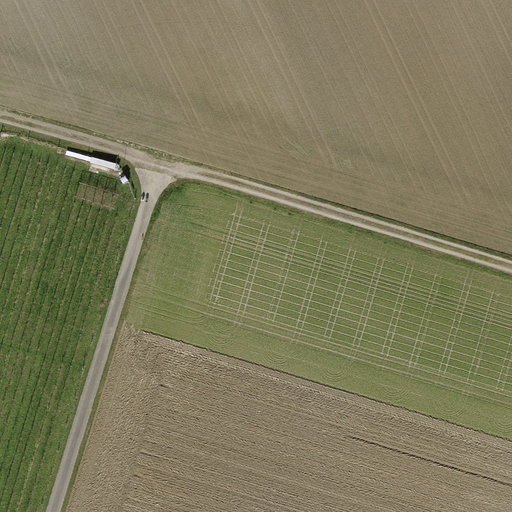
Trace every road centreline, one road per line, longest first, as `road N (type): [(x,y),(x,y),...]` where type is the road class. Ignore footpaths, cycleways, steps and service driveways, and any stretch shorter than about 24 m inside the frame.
road 1 (track): [(511,269),(0,112)]
road 2 (track): [(160,163),(52,511)]
